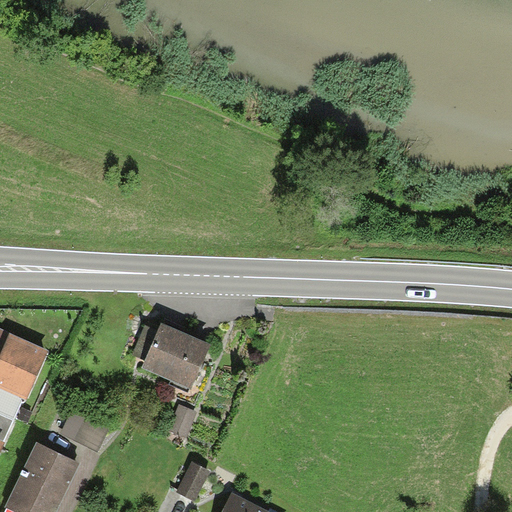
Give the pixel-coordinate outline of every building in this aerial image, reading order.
[(140,359),(147,362),(161,327),(149,321),(134,356),(140,359)] [(211,342),(162,323),(161,327),(147,362),(143,370),(192,389),(211,342)] [(47,351),(0,330),(0,385),(26,397),(47,351)] [(26,397),(0,385),(0,438),(6,441),(26,397)] [(198,412),(181,405),(169,433),(187,440),(198,412)] [(61,432),(99,450),(111,427),(73,409),(61,432)] [(55,511),(80,463),(36,441),(5,505),(9,507),(6,511),(55,511)] [(193,461),(179,489),(196,498),(211,470),(193,461)] [(274,511),(233,491),(222,511),(274,511)]
